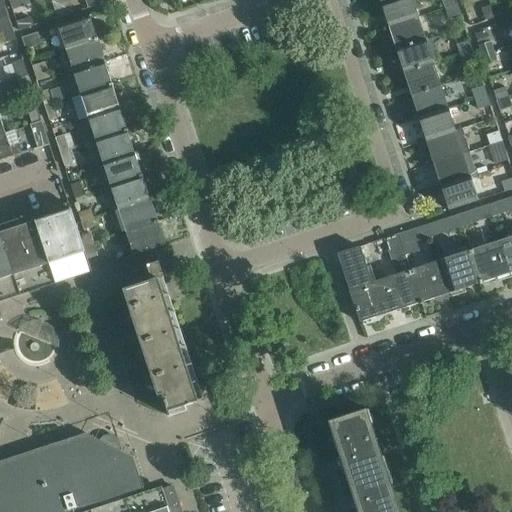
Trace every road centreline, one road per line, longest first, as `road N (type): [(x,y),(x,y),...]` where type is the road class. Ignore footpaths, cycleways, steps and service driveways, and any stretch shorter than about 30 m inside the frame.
road 1 (residential): [(336,0),(401,206),(222,265)]
road 2 (residential): [(222,265),(154,44)]
road 3 (residential): [(266,398),(487,333)]
road 4 (residential): [(154,44),(289,0)]
road 5 (residential): [(266,398),(222,265)]
